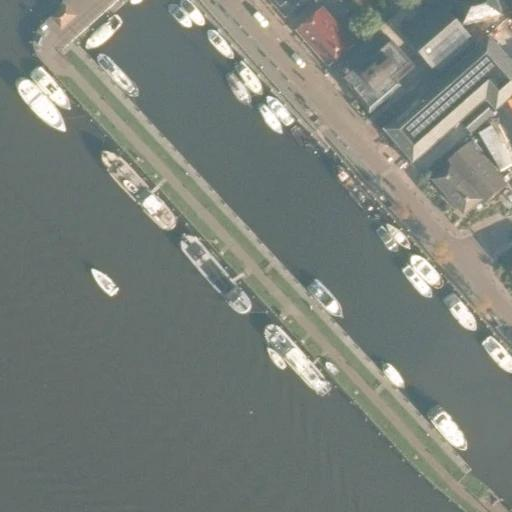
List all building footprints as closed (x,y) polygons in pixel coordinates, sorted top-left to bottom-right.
[(270,0),(286,18),(306,0),(270,0)] [(450,0),(438,0),(400,33),(411,45),(430,67),(439,78),(478,46),(477,45),(469,36),(448,11),(455,5),(450,0)] [(511,2),(511,0),(455,0),(463,27),(465,27),(510,14),(509,12),(511,11),(511,4),(511,3),(511,2)] [(354,44),(323,9),(297,32),(328,67),(354,44)] [(72,17),(66,10),(55,20),(61,27),(72,17)] [(497,112),(511,98),(511,63),(490,38),(385,131),(414,164),(486,100),(497,112)] [(383,42),(370,54),(370,55),(340,81),(371,116),(401,89),(394,80),(407,69),(383,42)] [(462,124),(470,134),(492,114),(484,104),(462,124)] [(434,182),(449,199),(475,175),(470,169),(474,166),(467,156),(475,149),(471,144),(446,165),(449,168),(434,182)] [(507,186),(475,149),(467,156),(474,166),(470,169),(475,175),(449,199),(464,216),(481,201),(484,206),(507,186)] [(340,174),(317,195),(357,240),(381,218),(340,174)] [(174,245),(243,318),(257,304),(189,231),(174,245)] [(258,334),(321,401),(335,388),(272,321),(258,334)]
